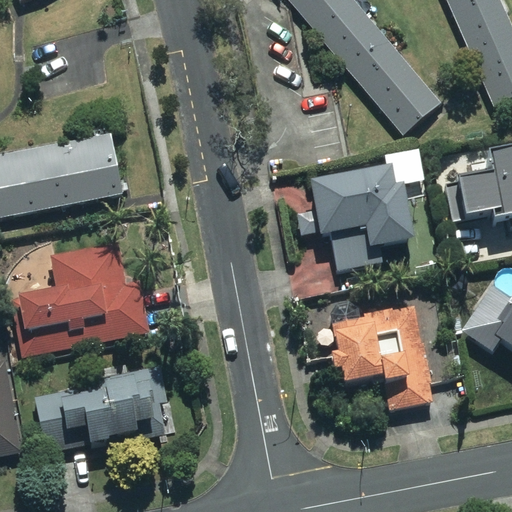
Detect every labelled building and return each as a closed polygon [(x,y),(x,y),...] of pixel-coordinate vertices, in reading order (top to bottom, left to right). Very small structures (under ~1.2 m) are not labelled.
[(438,104),(351,0),(292,0),(402,133),(438,104)] [(511,98),(511,22),(502,0),(448,0),(496,106),(511,98)] [(115,137),(0,158),(0,221),(127,198),(115,137)] [(511,227),(511,151),(498,154),(502,179),(449,189),(456,224),(500,215),(502,229),(511,227)] [(390,265),(386,248),(420,241),(409,186),(401,188),(397,169),(315,185),(325,239),(334,237),(341,274),(390,265)] [(122,246),(53,259),(61,297),(18,305),(28,356),(154,332),(144,280),(130,283),(122,246)] [(511,300),(498,292),(479,319),(482,321),(472,335),(496,352),(507,337),(511,341),(511,300)] [(418,309),(336,326),(348,386),(386,378),(393,413),(438,404),(418,309)] [(0,363),(0,459),(27,454),(9,362),(0,363)] [(162,371),(39,400),(52,457),(176,429),(162,371)]
